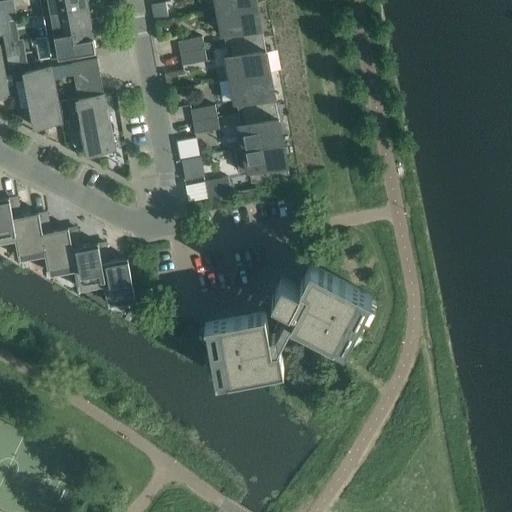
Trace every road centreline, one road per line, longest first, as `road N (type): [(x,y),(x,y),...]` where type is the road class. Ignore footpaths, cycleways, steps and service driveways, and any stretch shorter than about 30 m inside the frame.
road 1 (residential): [(175,219),(134,0)]
road 2 (residential): [(175,219),(144,225),(0,153)]
road 3 (unknown): [(191,313),(262,308),(269,295),(263,233)]
